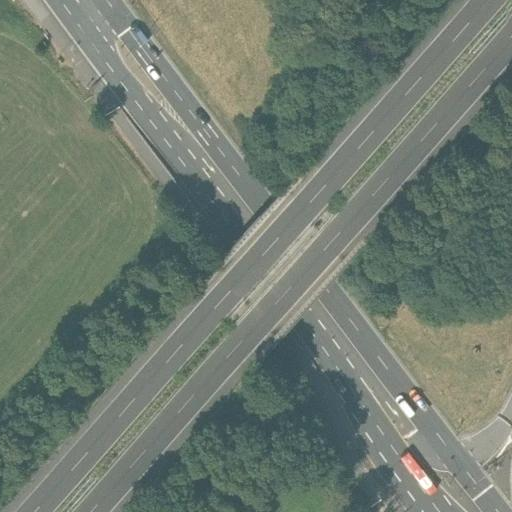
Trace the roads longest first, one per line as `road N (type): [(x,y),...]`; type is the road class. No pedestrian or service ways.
road 1 (motorway): [(484,0),(33,511)]
road 2 (motorway): [(92,511),(511,33)]
road 3 (primary): [(201,153),(411,438)]
road 4 (primary): [(69,10),(201,153)]
road 5 (primary): [(201,153),(110,0)]
